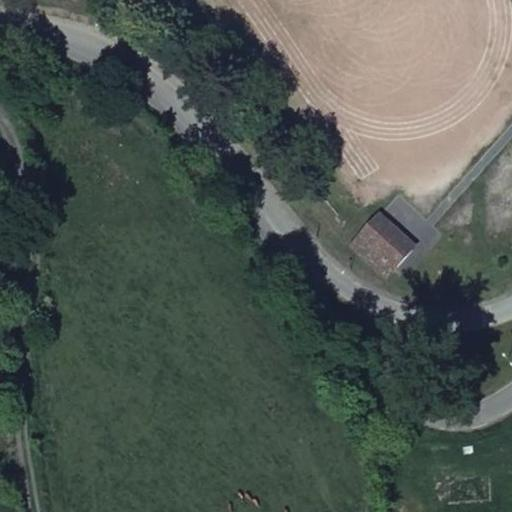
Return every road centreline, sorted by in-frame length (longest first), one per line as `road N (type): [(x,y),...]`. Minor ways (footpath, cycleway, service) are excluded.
road 1 (tertiary): [(511,308),(421,318),(348,283),(132,73),(70,38),(0,24)]
road 2 (track): [(0,120),(21,154),(31,215),(19,452),(30,511)]
